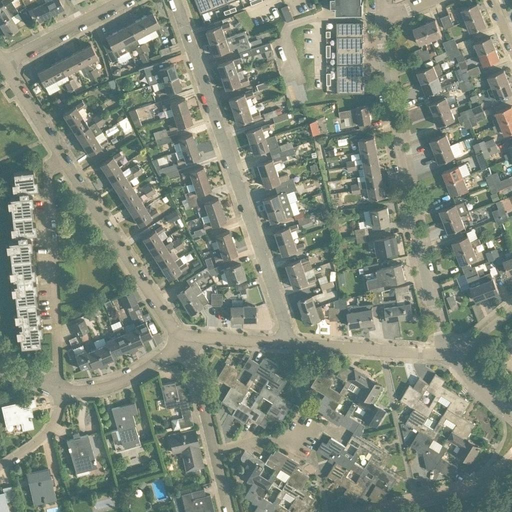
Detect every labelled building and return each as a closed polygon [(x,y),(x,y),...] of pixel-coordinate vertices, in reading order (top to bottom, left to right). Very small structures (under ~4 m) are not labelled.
[(0,7),(0,23),(11,17),(17,13),(10,2),(13,0),(4,0),(7,4),(4,6),(0,7)] [(21,0),(22,2),(23,1),(27,10),(33,7),(33,8),(39,21),(51,15),(42,0),(31,0),(29,1),(28,0),(21,0)] [(42,0),(51,15),(63,9),(58,0),(42,0)] [(194,0),(201,14),(214,9),(210,0),(194,0)] [(210,0),(214,9),(227,4),(225,0),(210,0)] [(330,0),(331,6),(336,6),(336,13),(363,13),(363,1),(361,1),(361,0),(330,0)] [(462,22),(466,21),(482,15),(477,3),(458,11),(462,22)] [(287,5),(281,8),(287,23),(293,20),(287,5)] [(27,18),(23,12),(19,14),(23,20),(27,18)] [(152,12),(140,19),(148,33),(151,40),(158,36),(159,36),(164,45),(168,43),(163,34),(152,12)] [(445,29),(453,26),(449,15),(440,18),(445,29)] [(482,15),(466,21),(470,32),(486,26),(482,15)] [(11,17),(0,23),(0,25),(6,36),(25,24),(21,19),(15,23),(11,17)] [(140,19),(129,25),(136,39),(148,33),(140,19)] [(435,20),(424,24),(430,40),(442,36),(435,20)] [(363,28),(363,22),(336,23),(336,37),(363,37),(363,34),(363,28)] [(207,31),(211,43),(226,38),(223,30),(228,29),(231,28),(229,24),(224,25),(207,31)] [(430,40),(424,24),(413,29),(419,45),(430,40)] [(129,25),(117,31),(125,45),(136,39),(129,25)] [(125,45),(117,31),(105,37),(112,50),(106,53),(111,63),(117,60),(117,58),(121,56),(117,49),(125,45)] [(239,53),(250,49),(251,49),(249,43),(245,31),(226,38),(211,43),(215,55),(237,48),(239,53)] [(363,37),(336,37),(337,51),(363,51),(363,48),(363,42),(363,37)] [(475,43),(479,55),(495,48),(490,37),(475,43)] [(442,43),(445,48),(451,46),(456,44),(454,39),(442,43)] [(251,49),(250,49),(252,55),(265,51),(272,49),(270,42),(256,47),(251,49)] [(140,45),(144,53),(148,50),(144,43),(140,45)] [(456,44),(451,46),(455,57),(460,55),(456,44)] [(91,45),(80,50),(94,78),(98,76),(91,61),(97,58),(91,45)] [(144,53),(140,45),(134,48),(138,55),(144,53)] [(448,57),(449,59),(455,57),(451,46),(445,48),(446,52),(448,57)] [(160,56),(171,52),(169,47),(158,51),(160,56)] [(415,51),(419,62),(428,59),(430,58),(429,54),(427,49),(422,51),(421,48),(415,51)] [(495,48),(479,55),(483,66),(499,59),(495,48)] [(241,59),(252,55),(250,49),(239,53),(241,57),(218,65),(222,76),(242,70),(245,69),(242,62),(241,59)] [(80,50),(69,56),(76,69),(81,66),(89,81),(94,78),(80,50)] [(337,51),(337,65),(363,65),(363,62),(364,62),(364,56),(363,56),(363,51),(337,51)] [(436,56),(434,57),(436,62),(448,57),(446,52),(436,56)] [(58,62),(69,82),(73,80),(69,73),(76,69),(69,56),(58,62)] [(148,86),(162,82),(177,76),(173,64),(169,66),(166,60),(143,68),(148,86)] [(68,92),(64,84),(69,82),(58,62),(48,67),(55,80),(59,78),(63,85),(64,85),(68,92)] [(417,72),(422,83),(438,77),(443,75),(438,64),(433,66),(417,72)] [(337,80),(364,79),(364,76),(364,70),(363,70),(363,65),(337,65),(337,80)] [(466,72),(462,74),(465,82),(470,80),(469,78),(481,73),(478,66),(465,71),(466,72)] [(56,84),(55,80),(48,67),(37,73),(44,86),(46,89),(56,84)] [(242,70),(222,76),(227,90),(249,82),(248,77),(244,78),(242,70)] [(488,77),(492,88),(508,82),(504,70),(488,77)] [(446,74),(443,75),(422,83),(426,94),(428,99),(446,91),(444,86),(441,87),(440,82),(448,79),(446,74)] [(177,76),(162,82),(164,89),(157,92),(158,96),(181,89),(177,76)] [(73,80),(69,82),(73,89),(77,87),(73,79),(73,80)] [(364,90),(364,84),(364,79),(337,80),(337,94),(364,94),(364,90)] [(116,92),(117,92),(113,80),(108,82),(111,93),(116,92)] [(473,88),(470,80),(465,82),(469,90),(473,88)] [(73,89),(69,82),(64,84),(68,92),(73,89)] [(256,85),(258,91),(269,87),(267,82),(256,85)] [(459,86),(462,93),(469,90),(465,82),(460,83),(461,86),(459,86)] [(492,88),(487,90),(491,100),(497,98),(497,99),(511,93),(511,91),(508,82),(492,88)] [(230,99),(234,112),(253,105),(250,98),(254,97),(253,91),(230,99)] [(288,99),(286,95),(284,96),(284,95),(273,99),(274,104),(285,101),(285,100),(288,99)] [(62,97),(59,99),(63,106),(67,103),(63,96),(62,97)] [(430,104),(434,115),(450,109),(459,105),(457,100),(448,104),(445,97),(430,104)] [(170,108),(173,116),(188,111),(184,98),(161,106),(163,111),(170,108)] [(63,106),(58,99),(54,101),(59,108),(63,106)] [(63,114),(69,125),(81,117),(77,110),(84,106),(82,102),(63,114)] [(253,105),(234,112),(238,124),(261,116),(259,111),(255,112),(253,105)] [(358,124),(359,129),(370,127),(369,122),(371,122),(368,105),(356,108),(356,109),(348,110),(338,112),(339,119),(349,117),(351,126),(358,124)] [(466,111),(468,118),(484,112),(481,105),(466,111)] [(492,120),(495,126),(511,118),(511,107),(511,106),(495,112),(498,118),(492,120)] [(140,125),(135,109),(133,110),(128,111),(135,127),(140,125)] [(450,109),(434,115),(439,126),(455,120),(450,109)] [(263,114),(265,120),(273,117),(277,116),(275,110),(263,114)] [(173,116),(168,117),(171,126),(168,127),(169,131),(192,123),(188,111),(173,116)] [(458,118),(460,123),(464,122),(469,120),(468,118),(466,111),(460,113),(461,117),(458,118)] [(275,123),(289,118),(287,112),(282,114),(277,116),(273,117),(275,123)] [(484,112),(468,118),(469,120),(472,127),(477,125),(476,122),(487,118),(484,112)] [(92,118),(94,122),(102,118),(99,114),(92,118)] [(69,125),(76,135),(88,127),(81,117),(69,125)] [(102,118),(94,122),(97,127),(105,122),(102,118)] [(511,118),(495,126),(492,126),(495,133),(502,130),(504,135),(511,131),(511,118)] [(126,119),(119,123),(124,131),(131,128),(126,119)] [(316,120),(310,123),(313,135),(320,133),(316,120)] [(464,122),(466,129),(472,127),(469,120),(464,122)] [(247,131),(251,143),(269,137),(267,130),(271,128),(269,124),(247,131)] [(76,135),(82,145),(95,137),(88,127),(76,135)] [(164,138),(167,137),(165,129),(152,133),(155,141),(164,138)] [(179,143),(182,150),(196,146),(192,134),(170,141),(171,146),(179,143)] [(430,141),(434,152),(450,145),(446,134),(430,141)] [(269,150),(277,147),(273,136),(269,137),(251,143),(255,155),(269,150)] [(95,137),(82,145),(89,155),(108,143),(105,139),(99,144),(95,137)] [(353,146),(359,145),(361,152),(376,149),(374,137),(351,141),(352,146),(353,146)] [(164,138),(155,141),(157,147),(166,144),(164,138)] [(484,141),(478,143),(481,150),(496,145),(493,139),(484,142),(484,141)] [(142,150),(138,143),(133,146),(137,153),(142,150)] [(472,145),(476,154),(482,152),(481,150),(478,143),(472,145)] [(450,145),(434,152),(439,163),(455,157),(452,150),(450,145)] [(483,155),(485,159),(490,157),(490,155),(498,151),(496,145),(481,150),(482,152),(483,155)] [(196,146),(182,150),(184,158),(176,161),(178,165),(200,157),(196,146)] [(286,156),(295,153),(293,147),(284,150),(286,155),(286,156)] [(346,162),(347,167),(363,164),(378,161),(376,149),(361,152),(362,159),(346,162)] [(100,165),(106,175),(119,167),(115,160),(122,156),(119,153),(100,165)] [(485,159),(483,155),(477,157),(481,170),(488,167),(486,163),(485,159)] [(258,164),(262,176),(277,171),(275,164),(282,161),(281,157),(258,164)] [(364,168),(365,175),(381,173),(378,161),(363,164),(347,167),(348,171),(356,170),(356,169),(364,168)] [(443,172),(447,184),(463,177),(470,174),(466,163),(459,166),(443,172)] [(131,173),(139,168),(136,164),(129,169),(131,173)] [(157,171),(160,177),(165,175),(177,171),(174,164),(162,169),(158,170),(157,171)] [(106,175),(113,185),(126,177),(119,167),(106,175)] [(190,176),(193,183),(207,178),(203,167),(181,174),(183,179),(190,176)] [(113,185),(119,196),(132,187),(128,181),(142,173),(139,168),(131,173),(126,177),(113,185)] [(9,198),(12,217),(31,215),(30,205),(33,205),(32,195),(28,196),(28,191),(38,190),(37,180),(34,180),(33,171),(13,173),(15,192),(18,192),(19,197),(9,198)] [(177,171),(165,175),(167,180),(179,176),(177,171)] [(275,185),(276,189),(294,183),(292,178),(288,180),(287,176),(280,179),(277,171),(262,176),(266,188),(275,185)] [(494,183),(509,178),(506,171),(497,174),(497,172),(491,175),(494,183)] [(360,189),(368,187),(383,185),(381,173),(365,175),(357,177),(359,184),(360,189)] [(491,175),(485,177),(488,185),(494,183),(491,175)] [(463,177),(447,184),(452,195),(468,188),(467,188),(463,177)] [(509,178),(494,183),(497,191),(503,189),(503,188),(511,185),(511,184),(511,179),(511,177),(509,178)] [(184,194),(187,204),(198,200),(196,195),(211,190),(207,178),(193,183),(195,191),(188,193),(187,193),(184,194)] [(264,199),(268,211),(282,206),(279,199),(288,196),(287,193),(297,190),(294,183),(276,189),(278,194),(264,199)] [(494,183),(488,185),(491,193),(497,191),(494,183)] [(152,189),(149,185),(142,189),(144,193),(152,189)] [(383,185),(368,187),(370,199),(385,197),(383,185)] [(119,196),(126,206),(139,197),(132,187),(119,196)] [(152,189),(144,193),(147,198),(155,193),(152,189)] [(499,200),(496,192),(490,194),(493,202),(499,200)] [(126,206),(132,216),(145,208),(145,207),(139,197),(126,206)] [(205,208),(207,215),(222,210),(218,198),(200,204),(198,200),(187,204),(188,209),(196,206),(198,210),(205,208)] [(439,210),(444,222),(460,215),(469,211),(465,201),(456,205),(455,204),(439,210)] [(272,222),(294,215),(294,214),(292,210),(290,203),(282,206),(268,211),(272,222)] [(145,208),(132,216),(139,226),(159,214),(156,209),(152,212),(148,205),(145,207),(145,208)] [(387,207),(369,210),(372,227),(390,223),(387,207)] [(503,207),(497,209),(501,217),(506,215),(503,207)] [(497,209),(492,211),(495,220),(501,217),(497,209)] [(222,210),(207,215),(209,221),(202,224),(204,229),(226,222),(222,210)] [(175,211),(165,217),(170,224),(180,218),(175,211)] [(295,220),(297,219),(306,216),(304,211),(294,215),(293,215),(295,220)] [(8,242),(10,261),(30,259),(29,249),(32,249),(30,239),(27,239),(26,235),(36,234),(35,224),(32,224),(31,215),(12,217),(14,236),(17,236),(17,241),(8,242)] [(297,219),(300,226),(309,222),(309,223),(311,222),(309,215),(306,216),(297,219)] [(460,215),(444,222),(448,233),(464,227),(460,215)] [(509,220),(506,215),(501,217),(495,220),(497,225),(498,225),(502,223),(509,220)] [(275,232),(279,244),(293,239),(291,232),(297,230),(299,229),(297,224),(275,232)] [(340,232),(338,224),(331,226),(333,234),(340,232)] [(142,238),(149,249),(161,241),(157,234),(164,230),(161,226),(142,238)] [(354,230),(356,236),(369,234),(367,227),(360,229),(354,230)] [(216,240),(219,248),(233,243),(229,231),(207,238),(209,243),(216,240)] [(369,234),(356,236),(357,243),(358,243),(365,242),(370,241),(369,234)] [(375,239),(378,255),(399,251),(396,235),(375,239)] [(452,242),(456,253),(472,247),(480,244),(478,238),(470,242),(468,236),(452,242)] [(149,249),(155,259),(168,251),(174,247),(181,242),(178,238),(171,242),(171,241),(164,246),(161,241),(149,249)] [(293,239),(279,244),(283,255),(305,248),(304,242),(296,245),(293,239)] [(184,247),(181,242),(174,247),(177,251),(184,247)] [(233,243),(219,248),(221,255),(214,258),(215,262),(237,254),(233,243)] [(456,253),(464,274),(472,270),(472,269),(469,261),(477,258),(472,247),(456,253)] [(496,249),(490,251),(494,260),(495,259),(499,257),(496,249)] [(174,261),(171,255),(168,251),(155,259),(162,269),(174,261)] [(489,261),(494,260),(490,251),(485,253),(488,261),(489,261)] [(203,259),(207,270),(213,268),(210,257),(203,259)] [(286,265),(290,276),(305,271),(302,264),(310,262),(309,257),(286,265)] [(511,257),(503,261),(508,274),(511,273),(511,257)] [(174,261),(162,269),(168,279),(187,267),(185,263),(183,264),(179,258),(174,261)] [(13,285),(15,304),(35,302),(34,292),(37,292),(36,282),(33,282),(32,278),(35,278),(34,268),(31,268),(30,259),(10,261),(13,280),(16,280),(16,284),(13,285)] [(370,294),(375,292),(380,291),(378,291),(382,291),(380,285),(405,279),(401,264),(380,269),(378,263),(363,266),(368,288),(370,294)] [(224,270),(228,283),(245,277),(240,264),(224,270)] [(213,268),(207,270),(210,276),(220,273),(218,266),(213,268)] [(472,270),(464,274),(466,279),(467,278),(471,287),(470,288),(475,301),(487,296),(479,278),(475,267),(472,269),(472,270)] [(177,293),(184,304),(201,292),(194,281),(203,276),(199,271),(198,272),(198,273),(185,281),(188,286),(177,293)] [(305,271),(290,276),(294,288),(316,280),(315,276),(307,279),(305,271)] [(490,274),(479,278),(487,296),(499,292),(493,278),(492,279),(490,274)] [(333,286),(332,281),(320,285),(321,290),(324,289),(333,286)] [(236,292),(248,288),(246,282),(234,286),(236,292)] [(395,288),(397,300),(399,319),(413,317),(410,303),(405,304),(403,294),(409,293),(408,285),(395,288)] [(381,291),(380,291),(375,292),(378,308),(380,318),(386,317),(387,321),(399,319),(397,300),(383,302),(381,291)] [(132,292),(120,297),(123,303),(135,298),(132,292)] [(201,292),(184,304),(190,314),(202,306),(202,305),(208,302),(201,292)] [(371,304),(359,306),(360,311),(362,325),(374,323),(372,309),(378,308),(375,292),(370,294),(371,304)] [(298,301),(302,312),(316,308),(312,296),(298,301)] [(134,326),(140,324),(132,305),(137,303),(135,298),(123,303),(125,308),(127,307),(135,326),(134,326)] [(114,306),(110,300),(104,303),(108,310),(114,306)] [(35,302),(15,304),(18,323),(21,323),(21,328),(18,328),(20,348),(40,345),(39,336),(42,335),(41,325),(38,326),(37,321),(40,321),(39,311),(36,311),(35,302)] [(458,309),(457,303),(449,305),(450,311),(458,309)] [(360,311),(359,306),(358,306),(358,305),(346,307),(347,313),(343,313),(344,320),(349,319),(350,327),(362,325),(360,311)] [(243,321),(242,306),(233,307),(230,307),(230,321),(243,321)] [(254,306),(242,306),(243,321),(255,320),(254,306)] [(316,308),(302,312),(306,324),(324,318),(321,306),(316,308)] [(95,318),(92,313),(86,315),(89,321),(95,318)] [(71,325),(74,331),(86,325),(84,320),(71,325)] [(135,328),(142,343),(142,344),(147,342),(146,339),(152,336),(145,321),(140,324),(134,326),(135,328)] [(133,323),(123,327),(133,351),(138,349),(136,346),(142,343),(133,323)] [(89,331),(86,325),(74,331),(76,337),(89,331)] [(112,331),(115,337),(122,352),(128,350),(129,352),(133,351),(123,327),(122,326),(112,331)] [(106,344),(113,359),(117,357),(116,355),(122,352),(115,337),(110,339),(108,334),(107,335),(105,331),(101,332),(102,337),(103,336),(106,344)] [(106,344),(96,348),(104,366),(108,364),(107,361),(113,359),(106,344)] [(86,353),(87,352),(86,350),(76,354),(73,348),(66,351),(72,364),(77,361),(81,370),(87,367),(88,370),(93,368),(86,353)] [(96,348),(87,352),(86,353),(93,368),(93,367),(98,365),(99,368),(104,366),(96,348)] [(246,361),(242,368),(248,371),(254,361),(248,358),(246,361)] [(259,364),(254,361),(248,371),(252,374),(249,378),(253,380),(257,374),(267,381),(263,387),(277,395),(286,381),(274,373),(277,368),(276,365),(265,358),(262,359),(259,364)] [(216,378),(230,387),(244,395),(253,380),(249,378),(245,385),(235,379),(239,372),(225,364),(216,378)] [(497,367),(504,377),(508,374),(501,364),(497,367)] [(337,375),(342,378),(348,368),(343,365),(337,375)] [(358,394),(372,403),(381,388),(367,380),(369,377),(354,369),(353,371),(348,368),(342,378),(347,381),(344,386),(348,388),(352,382),(362,388),(358,394)] [(311,386),(325,395),(339,403),(348,388),(344,386),(339,393),(330,387),(334,380),(320,371),(311,386)] [(435,374),(432,379),(442,385),(445,380),(435,374)] [(400,400),(414,408),(428,417),(437,403),(433,400),(428,407),(418,401),(425,390),(435,396),(436,395),(439,390),(429,384),(419,378),(413,388),(409,385),(400,400)] [(432,379),(429,384),(439,390),(442,385),(432,379)] [(188,404),(185,390),(183,391),(182,384),(184,384),(183,383),(175,385),(174,382),(160,385),(166,409),(188,404)] [(442,385),(439,390),(436,395),(435,396),(433,400),(437,403),(442,396),(451,402),(447,408),(461,417),(470,402),(442,385)] [(249,418),(254,421),(259,413),(254,409),(257,404),(254,402),(250,409),(240,402),(244,395),(230,387),(221,401),(234,409),(231,415),(245,424),(249,418)] [(263,387),(254,402),(257,404),(254,409),(259,413),(254,421),(259,424),(264,416),(278,425),(291,403),(277,395),(263,387)] [(349,409),(353,412),(357,405),(367,411),(363,418),(377,426),(386,411),(372,403),(358,394),(349,409)] [(345,427),(349,429),(355,419),(350,416),(353,412),(349,409),(345,416),(335,410),(339,403),(325,395),(316,409),(324,414),(340,424),(345,427)] [(33,428),(29,408),(36,406),(34,399),(1,406),(6,426),(6,424),(22,421),(24,429),(22,430),(33,428)] [(111,409),(117,430),(111,432),(114,443),(117,452),(140,446),(139,440),(134,425),(135,425),(132,414),(137,413),(134,402),(129,404),(111,409)] [(405,423),(419,431),(434,440),(443,425),(438,423),(434,430),(424,424),(428,417),(414,408),(405,423)] [(438,423),(443,425),(447,419),(456,425),(452,431),(466,440),(475,425),(461,417),(447,408),(438,423)] [(339,426),(340,424),(324,414),(322,416),(339,426)] [(360,422),(355,419),(349,429),(354,432),(357,427),(360,422)] [(357,427),(354,432),(361,436),(364,431),(362,430),(357,427)] [(180,451),(185,471),(201,467),(196,447),(198,447),(194,429),(169,435),(173,453),(180,451)] [(436,468),(441,471),(444,466),(447,461),(441,458),(447,448),(443,446),(439,453),(429,447),(434,440),(419,431),(410,446),(424,454),(428,469),(427,469),(427,470),(435,468),(436,469),(436,468)] [(448,438),(443,446),(447,448),(451,441),(461,447),(457,454),(471,463),(480,448),(466,440),(452,431),(449,436),(447,434),(445,437),(448,438)] [(97,466),(96,461),(95,458),(93,459),(87,435),(79,437),(78,432),(74,434),(75,438),(68,441),(69,447),(68,447),(75,472),(76,472),(77,476),(89,473),(87,469),(97,466)] [(161,437),(164,436),(163,432),(156,434),(157,438),(158,443),(162,442),(161,437)] [(357,448),(355,452),(359,455),(364,448),(373,454),(369,461),(383,470),(392,455),(364,438),(361,436),(354,432),(351,437),(361,443),(358,448),(357,448)] [(348,442),(357,448),(358,448),(361,443),(351,437),(348,442)] [(345,447),(331,438),(322,453),(336,462),(350,470),(351,469),(355,463),(359,455),(355,452),(350,460),(341,454),(345,447)] [(272,454),(270,453),(267,458),(278,464),(274,469),(271,474),(276,477),(280,470),(289,476),(286,482),(300,491),(308,476),(301,471),(302,469),(297,466),(299,463),(275,449),(272,454)] [(239,474),(253,482),(267,491),(276,477),(271,474),(268,481),(258,475),(262,468),(264,463),(244,451),(240,456),(240,458),(240,459),(240,460),(241,461),(242,461),(241,463),(241,464),(242,465),(242,466),(243,467),(239,474)] [(267,458),(264,463),(274,469),(278,464),(267,458)] [(397,478),(383,470),(369,461),(364,468),(355,463),(351,469),(360,475),(360,476),(364,479),(361,483),(366,486),(358,500),(362,502),(364,498),(367,500),(371,495),(372,496),(373,499),(385,496),(384,493),(385,492),(388,493),(397,478)] [(447,461),(444,466),(454,472),(457,467),(447,461)] [(350,470),(336,462),(327,476),(347,488),(343,495),(356,503),(358,500),(366,486),(361,483),(364,479),(360,476),(356,482),(346,476),(350,470)] [(444,466),(441,471),(451,477),(454,472),(444,466)] [(50,478),(48,468),(27,473),(30,486),(31,485),(36,504),(53,500),(48,478),(50,478)] [(142,489),(147,482),(141,478),(136,485),(142,489)] [(281,489),(285,483),(281,480),(277,487),(281,489)] [(267,491),(253,482),(244,497),(257,505),(254,511),(278,511),(274,509),(280,500),(276,498),(267,491)] [(276,498),(280,500),(284,492),(294,498),(287,510),(285,511),(286,511),(288,510),(290,511),(305,511),(314,499),(300,491),(286,482),(285,483),(281,489),(276,498)] [(3,492),(0,493),(0,511),(8,511),(6,502),(14,501),(11,487),(2,489),(3,492)] [(203,489),(190,492),(189,488),(180,491),(181,495),(181,494),(185,511),(213,511),(210,495),(209,495),(209,496),(204,497),(202,490),(204,490),(203,489)]
